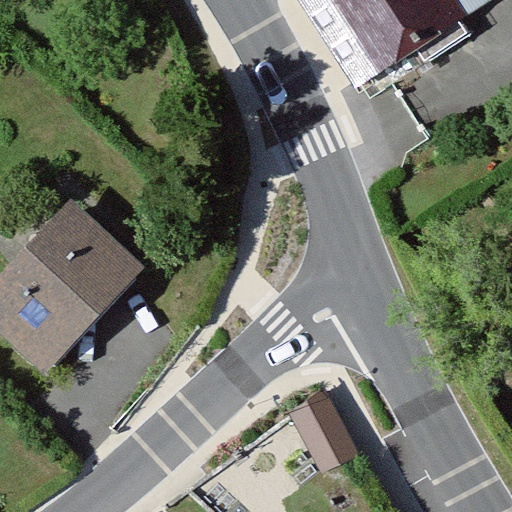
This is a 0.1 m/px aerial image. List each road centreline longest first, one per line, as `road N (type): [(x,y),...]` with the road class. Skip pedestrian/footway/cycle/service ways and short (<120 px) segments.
road 1 (unclassified): [(351,272),(91,511)]
road 2 (tertiary): [(237,0),(293,106),(351,272)]
road 3 (tertiary): [(351,272),(480,511)]
